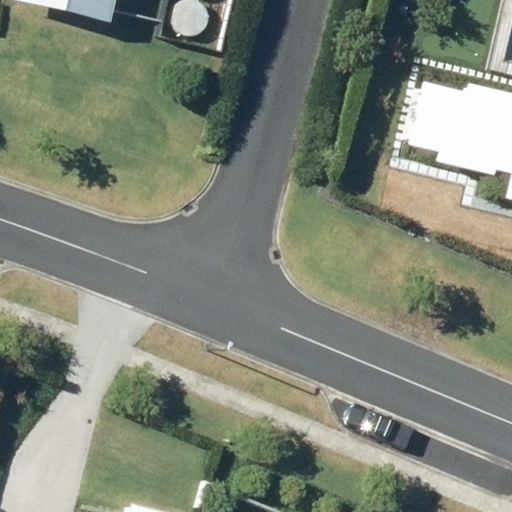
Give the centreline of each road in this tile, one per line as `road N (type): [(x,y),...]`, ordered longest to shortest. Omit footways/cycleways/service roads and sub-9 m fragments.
road 1 (residential): [(207,296),(511,423)]
road 2 (residential): [(302,0),(207,296)]
road 3 (residential): [(0,212),(207,296)]
